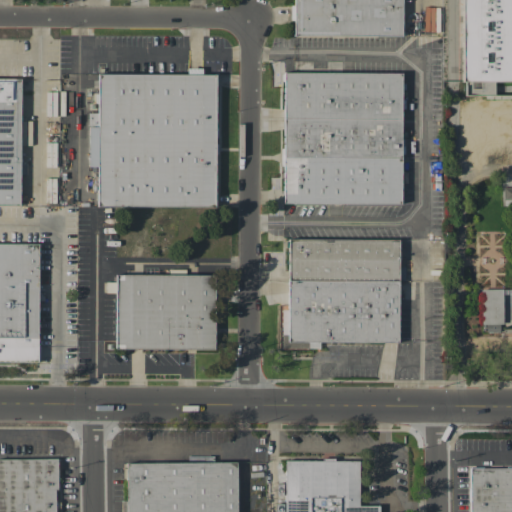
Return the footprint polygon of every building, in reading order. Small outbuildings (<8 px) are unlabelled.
[(402,0),(402,36),(294,35),(294,0),(402,0)] [(511,0),(461,0),(461,81),(511,81),(511,0)] [(283,72),(401,72),(401,119),(283,119),(283,72)] [(98,74),(97,206),(216,206),(216,74),(98,74)] [(0,78),(21,79),(21,205),(0,205),(0,78)] [(283,119),(283,157),(401,157),(401,119),(283,119)] [(283,157),(283,203),(401,204),(401,157),(283,157)] [(503,188),(511,187),(511,200),(503,200),(503,188)] [(289,239),(399,240),(399,281),(289,280),(289,239)] [(0,243),(38,243),(38,361),(0,361),(0,243)] [(116,274),(116,348),(214,349),(215,275),(116,274)] [(289,280),(288,342),(399,342),(399,281),(289,280)] [(481,289),(502,288),(502,324),(481,324),(481,289)] [(0,511),(0,459),(58,459),(58,489),(56,489),(56,511),(0,511)] [(286,461),(286,511),(380,511),(380,505),(359,505),(359,461),(286,461)] [(126,511),(126,463),(237,462),(237,511),(126,511)] [(470,511),(470,468),(511,467),(511,511),(470,511)]
